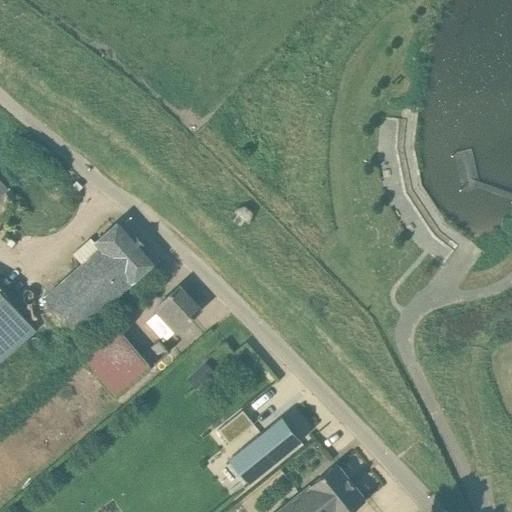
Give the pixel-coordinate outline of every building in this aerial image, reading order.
[(0,194),(8,187),(0,178),(0,194)] [(233,206),(230,210),(236,216),(231,221),(237,228),(242,222),(248,227),(252,223),(255,211),(245,202),(233,206)] [(76,332),(158,259),(122,218),(95,242),(100,248),(45,297),(76,332)] [(180,286),(156,307),(160,312),(147,322),(164,341),(177,330),(177,331),(201,309),(180,286)] [(0,289),(0,358),(34,328),(0,289)] [(116,396),(117,396),(149,368),(115,328),(82,357),(116,396)] [(205,362),(187,379),(196,389),(215,373),(205,362)] [(243,409),(218,429),(229,443),(254,423),(243,409)] [(283,416),(229,459),(231,460),(235,457),(253,478),(248,482),(249,483),(302,440),(301,438),(300,440),(282,419),(284,417),(283,416)] [(350,511),(366,499),(337,463),(277,511),(350,511)]
